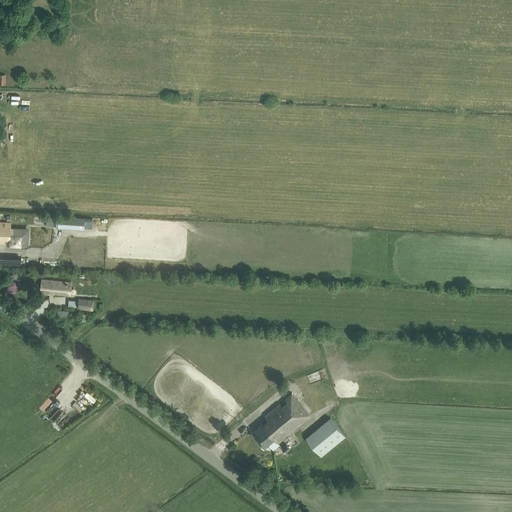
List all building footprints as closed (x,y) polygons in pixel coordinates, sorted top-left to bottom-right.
[(57,215),(56,227),(84,230),(85,217),(57,215)] [(10,224),(0,223),(0,241),(10,242),(10,245),(27,245),(27,232),(10,232),(10,224)] [(71,283),(42,280),(40,293),(50,293),(50,292),(70,294),(71,283)] [(94,300),(79,298),(78,309),(93,310),(94,300)] [(311,377),(314,383),(320,380),(318,374),(311,377)] [(308,415),(292,396),(291,394),(264,416),(267,419),(252,432),(264,447),(274,439),(276,442),(308,415)] [(321,454),(347,437),(334,416),(308,432),(321,454)] [(295,449),(301,444),(295,437),(289,441),(295,449)] [(281,448),(286,453),(290,449),(286,444),(281,448)]
